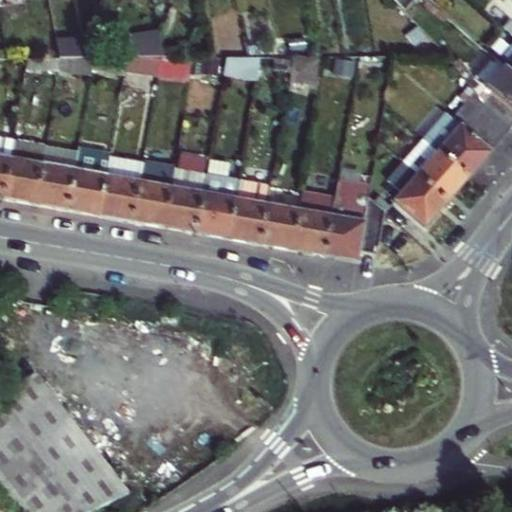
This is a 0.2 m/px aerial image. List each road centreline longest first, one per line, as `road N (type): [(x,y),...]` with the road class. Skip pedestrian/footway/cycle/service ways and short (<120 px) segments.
road 1 (tertiary): [(0,236),(195,270)]
road 2 (tertiary): [(370,305),(195,270)]
road 3 (tertiary): [(195,270),(281,313),(314,376)]
road 4 (tertiary): [(315,394),(252,477),(204,511)]
road 5 (unknown): [(45,244),(37,351),(53,393)]
road 6 (tertiary): [(223,511),(329,464),(364,459)]
road 7 (residential): [(508,215),(453,269),(392,300)]
road 8 (residential): [(461,329),(478,271),(508,215)]
